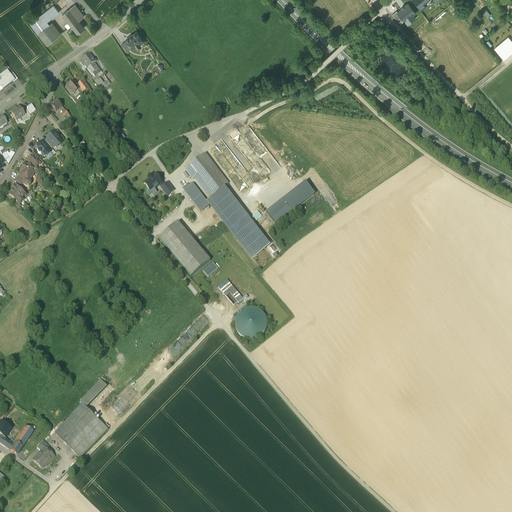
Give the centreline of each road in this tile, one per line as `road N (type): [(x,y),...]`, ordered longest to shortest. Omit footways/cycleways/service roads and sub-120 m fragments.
road 1 (track): [(105,187),(341,464),(392,511)]
road 2 (track): [(105,187),(159,146),(298,86),(381,9)]
road 3 (track): [(511,204),(444,170),(337,80),(253,121),(241,114)]
road 4 (primary): [(511,182),(458,155),(392,106),(284,0)]
road 5 (track): [(32,511),(217,321)]
road 6 (track): [(381,9),(511,146)]
